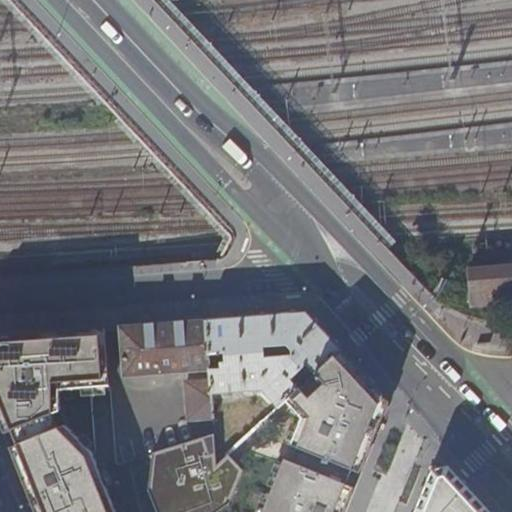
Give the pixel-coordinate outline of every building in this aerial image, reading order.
[(505,257),(491,257),(492,266),(505,265),(505,257)] [(501,292),(503,306),(511,304),(511,267),(469,271),(471,294),(501,292)] [(473,308),(503,306),(501,292),(471,294),(473,308)] [(277,317),(319,327),(310,317),(307,320),(305,318),(309,315),(277,317)] [(287,404),(343,352),(319,327),(277,317),(246,320),(208,322),(210,357),(222,356),(227,355),(228,365),(223,366),(223,372),(212,373),(212,383),(213,397),(264,393),(279,411),(287,404)] [(158,326),(122,329),(126,379),(212,373),(210,357),(208,322),(158,326)] [(112,387),(109,330),(45,334),(0,337),(0,418),(6,434),(62,412),(62,390),(112,387)] [(303,421),(293,446),(362,475),(376,440),(391,404),(343,352),(287,404),(303,421)] [(210,357),(212,373),(223,372),(223,366),(222,356),(210,357)] [(215,420),(213,397),(212,383),(188,385),(190,422),(215,420)] [(62,412),(6,434),(12,449),(68,427),(62,412)] [(68,427),(12,449),(36,511),(117,511),(95,453),(68,427)] [(214,438),(153,457),(147,495),(154,511),(222,511),(230,507),(243,473),(228,458),(216,470),(214,438)] [(293,446),(287,461),(356,489),(358,482),(362,475),(293,446)] [(287,461),(265,511),(346,511),(356,489),(287,461)] [(490,511),(450,468),(434,472),(417,511),(490,511)]
